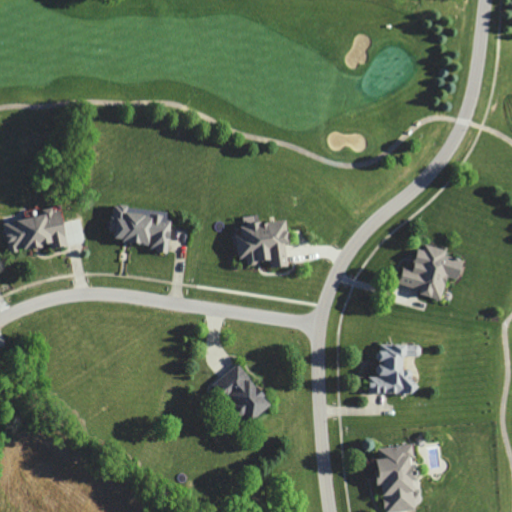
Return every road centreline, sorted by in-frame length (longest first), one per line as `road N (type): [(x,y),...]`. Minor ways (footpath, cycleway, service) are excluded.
road 1 (residential): [(483,0),(470,98),(456,137),(436,167),(357,239),(323,309),(318,366),(329,511)]
road 2 (residential): [(319,324),(95,293),(37,302),(0,319)]
